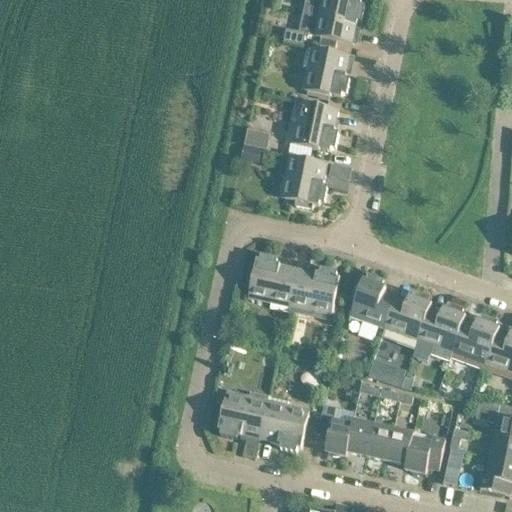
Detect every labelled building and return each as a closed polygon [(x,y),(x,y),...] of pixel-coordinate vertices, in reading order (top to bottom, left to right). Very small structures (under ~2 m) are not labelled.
[(306,36),(322,40),(320,47),(336,50),(337,43),(353,46),(358,24),(363,25),(366,9),(361,8),(362,4),(357,3),(357,0),(327,0),(323,19),(300,14),(296,33),(287,31),(284,44),(304,48),(306,36)] [(308,94),(342,100),(343,97),(347,98),(351,82),(346,81),(351,58),(308,49),(303,69),(313,71),(308,94)] [(296,147),(331,155),(332,151),(336,152),(340,135),(337,135),(341,112),(296,103),(292,123),(301,125),(296,147)] [(272,137),(249,132),(246,148),(262,151),(269,152),(272,137)] [(244,147),(241,162),(259,166),(262,151),(246,148),(244,147)] [(328,166),(285,158),(281,177),(290,179),(285,202),(296,204),(295,209),(313,212),(314,207),(320,209),(320,205),(325,206),(328,190),(324,189),(328,166)] [(289,314),(299,271),(277,266),(278,261),(262,258),(261,262),(257,262),(256,267),(251,266),(247,284),(252,285),(250,296),(273,301),(271,310),(289,314)] [(321,276),(299,271),(289,314),(309,318),(310,309),(333,314),(341,280),(337,279),(338,275),(322,271),(321,276)] [(363,324),(384,332),(394,305),(383,301),(387,290),(383,288),(384,284),(369,278),(367,283),(364,281),(363,285),(358,283),(352,300),(356,302),(348,323),(362,328),(363,324)] [(428,317),(429,317),(433,306),(429,305),(431,301),(415,295),(414,299),(410,298),(406,309),(394,305),(384,332),(405,340),(404,344),(417,349),(419,344),(418,344),(428,317)] [(428,317),(418,344),(419,344),(434,350),(431,357),(450,364),(452,356),(462,329),(463,329),(467,318),(463,317),(464,313),(449,307),(448,311),(444,310),(440,321),(429,317),(428,317)] [(496,341),(497,341),(501,330),(497,329),(498,325),(483,320),(482,324),(478,322),(474,333),(463,329),(462,329),(452,356),(473,364),(472,368),(485,372),(486,368),(496,341)] [(508,345),(497,341),(496,341),(486,368),(508,375),(506,380),(511,381),(511,334),(508,345)] [(270,348),(269,354),(279,356),(281,346),(276,344),(270,348)] [(377,385),(410,395),(416,376),(383,366),(377,385)] [(382,392),(373,390),(362,388),(360,395),(380,400),(382,392)] [(400,404),(402,397),(390,394),(389,402),(400,404)] [(260,442),(270,399),(251,395),(249,404),(227,399),(224,409),(219,408),(215,426),(220,427),(219,433),(222,434),(221,438),(237,442),(239,437),(260,442)] [(414,399),(402,397),(400,404),(412,407),(414,399)] [(289,403),(270,399),(260,442),(282,447),(281,452),(297,456),(298,451),(302,452),(309,417),(287,412),(289,403)] [(511,409),(498,407),(480,403),(476,421),(499,426),(496,440),(511,443),(511,409)] [(353,427),(333,423),(334,418),(322,415),(317,440),(328,443),(326,455),(347,459),(348,455),(347,454),(353,427)] [(367,459),(374,427),(354,422),(353,427),(347,454),(348,455),(367,459)] [(387,463),(394,431),(374,427),(367,459),(387,463)] [(413,441),(414,441),(415,436),(394,431),(387,463),(406,468),(407,468),(413,441)] [(455,431),(453,440),(451,452),(458,453),(461,441),(468,443),(470,434),(455,431)] [(432,445),(414,441),(413,441),(407,468),(406,468),(405,472),(426,477),(428,471),(440,473),(446,443),(434,440),(432,445)] [(511,463),(511,443),(496,440),(492,460),(511,463)] [(511,463),(492,460),(488,479),(483,478),(481,491),(511,497),(511,492),(511,463)]
